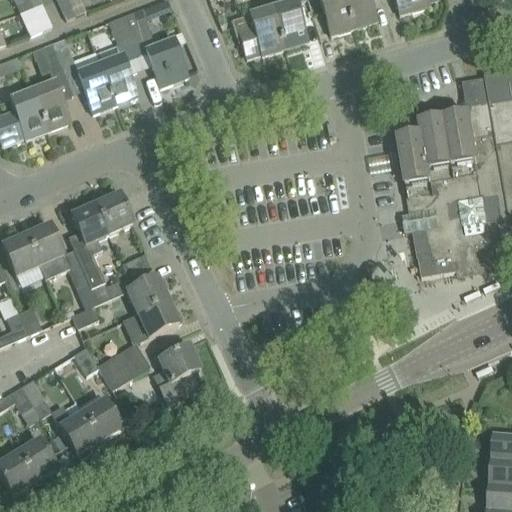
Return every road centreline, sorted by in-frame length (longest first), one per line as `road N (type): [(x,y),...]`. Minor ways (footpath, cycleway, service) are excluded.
road 1 (residential): [(276,435),(142,143)]
road 2 (tertiary): [(276,435),(511,323)]
road 3 (residential): [(233,115),(478,38)]
road 4 (tertiary): [(138,511),(276,435)]
road 5 (residential): [(7,196),(142,143)]
road 6 (residential): [(233,115),(185,0)]
